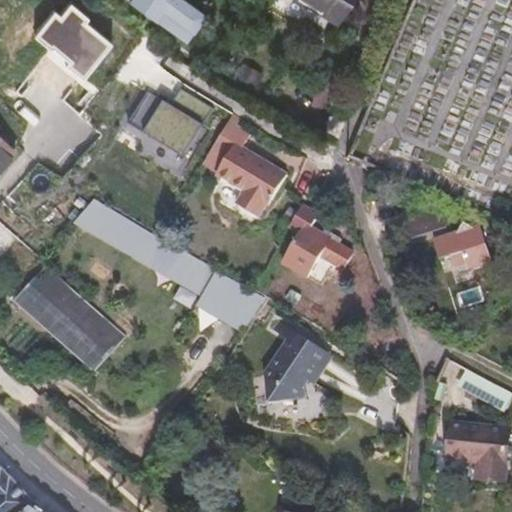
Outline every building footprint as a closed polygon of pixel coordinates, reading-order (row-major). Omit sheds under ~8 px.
[(118,0),(179,47),(199,22),(170,0),(118,0)] [(291,0),(335,25),(349,0),(291,0)] [(249,144),(227,130),(203,171),(219,181),(217,185),(229,191),(232,188),(248,197),(246,200),(239,213),(259,226),(268,214),(270,216),(287,183),(243,156),(249,144)] [(0,179),(18,158),(0,143),(5,137),(0,132),(0,179)] [(229,191),(246,200),(248,197),(232,188),(229,191)] [(75,231),(178,291),(199,269),(160,245),(97,208),(83,221),(75,231)] [(301,211),(287,232),(300,239),(284,268),(307,280),(320,259),(342,271),(351,256),(338,249),(321,240),(310,234),(317,220),(301,211)] [(440,235),(442,227),(438,214),(402,226),(408,245),(430,239),(440,235)] [(511,219),(500,214),(496,226),(511,232),(511,219)] [(451,244),(458,235),(442,227),(440,235),(430,239),(432,245),(441,243),(451,244)] [(463,228),(458,235),(451,244),(441,243),(432,245),(437,265),(451,262),(455,274),(466,271),(467,276),(489,268),(478,232),(470,234),(463,228)] [(321,240),(338,249),(341,243),(324,234),(321,240)] [(199,269),(178,291),(202,305),(218,278),(199,269)] [(7,313),(86,389),(119,354),(42,280),(14,308),(13,307),(7,313)] [(317,376),(325,361),(276,333),(271,342),(287,350),(266,387),(272,415),(307,408),(305,396),(309,391),(313,393),(322,379),(317,376)] [(330,364),(325,361),(317,376),(322,379),(330,364)] [(484,384),(460,372),(450,391),(500,419),(511,399),(484,384)] [(227,465),(234,453),(198,427),(190,439),(227,465)] [(474,470),(478,434),(453,431),(449,467),(474,470)] [(511,450),(511,438),(478,434),(474,470),(483,471),(481,485),(507,489),(511,450)] [(0,511),(32,511),(34,510),(2,476),(0,477),(0,511)]
